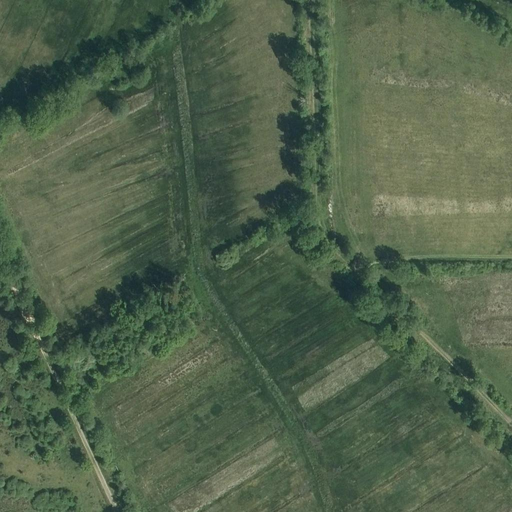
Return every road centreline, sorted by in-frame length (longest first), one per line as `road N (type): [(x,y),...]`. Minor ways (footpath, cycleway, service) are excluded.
road 1 (track): [(0,257),(115,511)]
road 2 (track): [(511,424),(358,269)]
